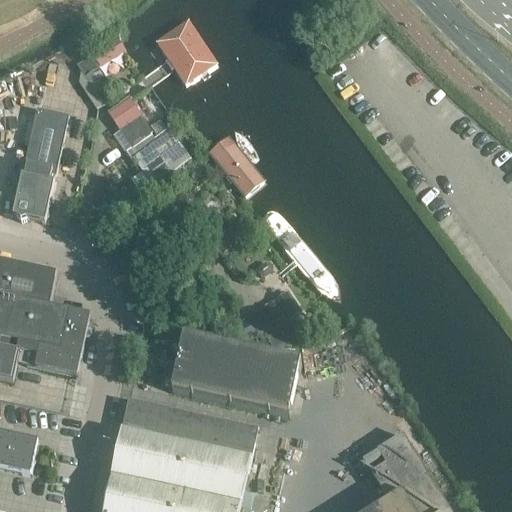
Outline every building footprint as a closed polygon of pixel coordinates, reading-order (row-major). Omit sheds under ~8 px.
[(190,24),(155,47),(184,91),(219,69),(190,24)] [(117,42),(96,56),(103,67),(125,53),(117,42)] [(90,60),(77,68),(85,79),(98,71),(90,60)] [(54,74),(41,77),(49,115),(61,112),(54,74)] [(13,90),(20,106),(39,97),(32,81),(13,90)] [(121,108),(120,109),(114,113),(112,121),(132,151),(153,137),(129,101),(120,107),(121,108)] [(27,223),(45,227),(69,121),(38,114),(14,220),(18,221),(22,225),(27,223)] [(133,162),(143,175),(153,189),(164,182),(191,162),(177,143),(181,139),(175,131),(158,144),(133,162)] [(126,155),(132,163),(133,162),(158,144),(157,142),(156,141),(155,141),(153,137),(132,151),(126,155)] [(267,190),(229,142),(208,158),(246,206),(267,190)] [(0,154),(0,216),(12,219),(25,160),(0,154)] [(133,165),(113,179),(120,189),(130,182),(132,183),(141,176),(133,165)] [(135,186),(147,202),(156,195),(144,180),(135,186)] [(342,299),(274,212),(256,226),(324,313),(342,299)] [(91,333),(88,332),(91,320),(51,311),(58,277),(0,264),(0,383),(13,386),(17,367),(77,381),(86,342),(89,342),(91,333)] [(264,334),(267,339),(275,352),(300,337),(292,326),(289,328),(287,325),(302,315),(288,295),(273,305),(265,310),(276,326),(264,334)] [(185,341),(173,396),(290,422),(302,367),(185,341)] [(105,511),(241,511),(259,434),(129,405),(105,511)] [(0,472),(31,479),(38,446),(0,437),(0,472)] [(448,511),(403,440),(378,456),(386,469),(372,478),(390,507),(380,511),(448,511)]
